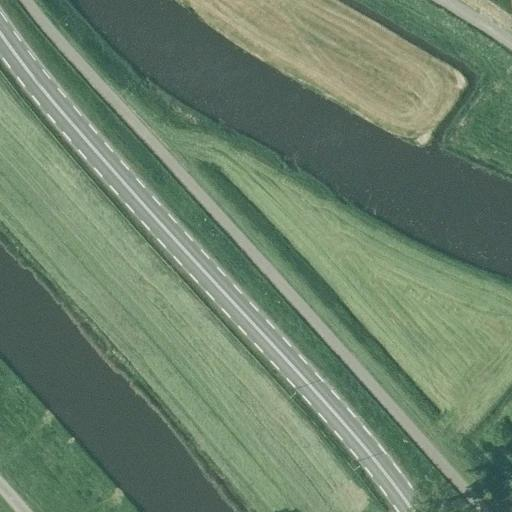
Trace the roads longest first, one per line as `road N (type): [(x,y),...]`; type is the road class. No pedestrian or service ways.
road 1 (unclassified): [(483,511),(24,0)]
road 2 (primary): [(412,511),(331,408),(54,105),(0,32)]
